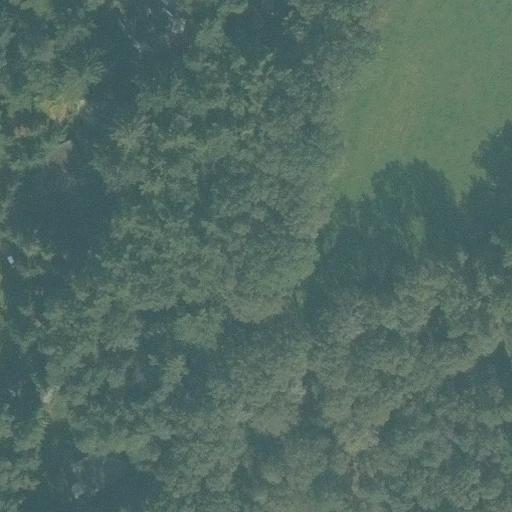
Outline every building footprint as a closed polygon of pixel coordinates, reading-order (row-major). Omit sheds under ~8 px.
[(174,15),(157,0),(140,0),(139,1),(133,27),(145,38),(153,29),(157,28),(170,31),(174,15)] [(274,10),(286,0),(238,0),(249,14),(258,7),(265,17),(274,10)] [(210,161),(208,164),(213,160),(226,172),(221,176),(222,177),(226,172),(227,173),(230,170),(229,169),(243,154),(222,134),(203,154),(210,161)] [(84,167),(70,140),(50,150),(52,153),(40,159),(44,167),(32,173),(41,191),(53,185),(53,186),(69,178),(68,175),(84,167)] [(166,300),(165,308),(183,310),(187,283),(171,281),(172,279),(145,275),(146,274),(141,273),(138,298),(142,299),(142,297),(166,300)] [(79,474),(88,491),(93,488),(94,488),(98,486),(97,485),(116,476),(115,474),(126,468),(118,452),(106,458),(101,449),(77,463),(82,473),(79,474)]
